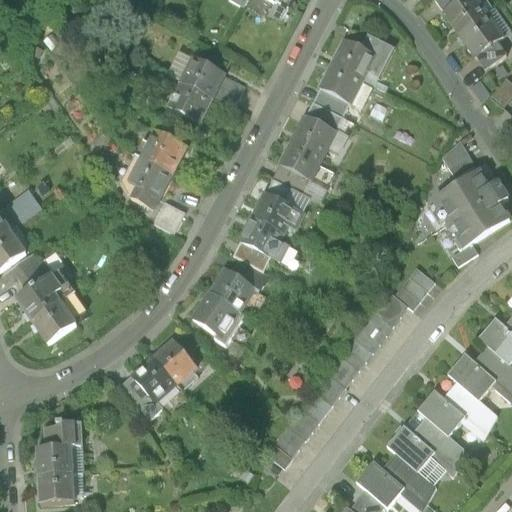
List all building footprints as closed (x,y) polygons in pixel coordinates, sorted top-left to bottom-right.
[(268,0),(274,3),(286,10),(291,0),(268,0)] [(459,0),(440,14),(456,36),(485,15),(474,0),(459,0)] [(456,36),(472,58),(494,42),(501,37),(485,15),(456,36)] [(341,39),(329,64),(362,79),(373,54),(341,39)] [(494,42),(472,58),(482,71),(504,55),(494,42)] [(199,61),(185,85),(209,98),(220,79),(222,75),(199,61)] [(329,64),(318,89),(341,100),(350,104),(362,79),(329,64)] [(220,79),(209,98),(235,112),(246,93),(220,79)] [(511,81),(507,79),(496,99),(510,107),(511,103),(511,81)] [(194,122),(209,98),(185,85),(171,108),(194,122)] [(341,100),(318,89),(304,117),(327,129),(341,100)] [(304,117),(291,142),(325,159),(337,134),(327,129),(304,117)] [(143,165),(169,178),(184,146),(158,134),(143,165)] [(491,171),(470,141),(443,165),(460,189),(491,171)] [(291,142),(278,167),(312,184),(325,159),(291,142)] [(169,178),(143,165),(127,197),(153,210),(169,178)] [(511,224),(511,205),(491,171),(460,189),(436,204),(465,253),(511,224)] [(266,195),(253,219),(291,239),(303,214),(266,195)] [(178,236),(189,213),(168,202),(157,225),(178,236)] [(0,240),(15,230),(0,208),(0,240)] [(253,219),(240,244),(270,259),(278,263),(291,239),(253,219)] [(0,240),(0,270),(3,274),(13,267),(32,253),(15,230),(0,240)] [(270,259),(240,244),(225,274),(249,289),(270,259)] [(32,253),(13,267),(32,293),(56,275),(37,250),(32,253)] [(446,279),(427,265),(405,294),(420,305),(423,308),(446,279)] [(225,274),(210,296),(244,319),(259,296),(249,289),(225,274)] [(20,301),(37,325),(73,299),(56,275),(32,293),(20,301)] [(401,291),(283,444),(302,458),(420,305),(405,294),(401,291)] [(210,296),(195,318),(229,341),(244,319),(210,296)] [(37,325),(55,349),(90,323),(73,299),(37,325)] [(511,319),(508,316),(491,337),(498,343),(511,354),(511,319)] [(511,354),(498,343),(485,358),(476,351),(460,371),(468,378),(490,397),(502,383),(511,391),(511,354)] [(171,344),(145,367),(169,394),(195,371),(171,344)] [(145,367),(119,390),(143,417),(169,394),(145,367)] [(490,397),(468,378),(455,394),(447,388),(430,408),(437,415),(460,433),(472,418),(495,438),(509,412),(490,397)] [(460,433),(437,415),(424,431),(416,424),(399,444),(407,450),(429,469),(441,455),(464,474),(478,448),(460,433)] [(74,426),(75,447),(80,446),(95,446),(94,425),(74,426)] [(295,467),(302,458),(283,444),(276,452),(295,467)] [(47,448),(48,475),(81,474),(80,446),(75,447),(47,448)] [(429,469),(407,450),(393,466),(385,459),(368,479),(376,486),(394,501),(398,504),(410,490),(433,509),(447,483),(429,469)] [(48,475),(49,503),(82,501),(81,474),(48,475)] [(376,486),(360,505),(369,511),(385,511),(394,501),(376,486)] [(369,511),(360,505),(358,503),(350,511),(369,511)]
